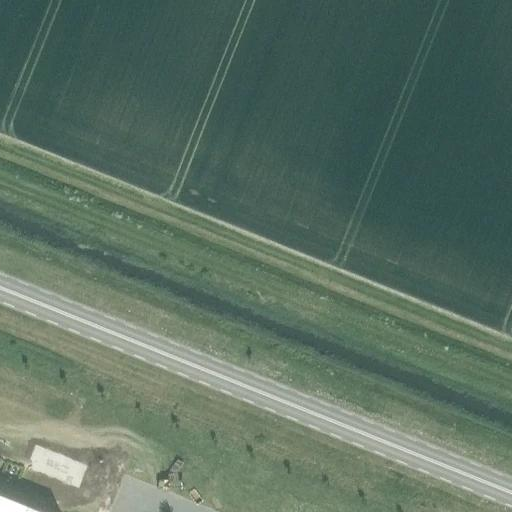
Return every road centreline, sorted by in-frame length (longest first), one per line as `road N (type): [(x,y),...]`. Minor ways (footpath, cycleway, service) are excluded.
road 1 (primary): [(0,288),(511,493)]
road 2 (track): [(511,381),(0,177)]
